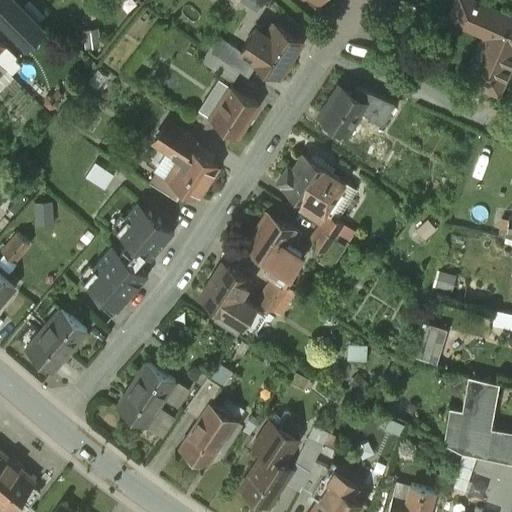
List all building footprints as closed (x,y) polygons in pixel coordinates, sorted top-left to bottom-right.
[(0,0),(0,17),(17,34),(34,17),(17,0),(0,0)] [(511,15),(477,0),(456,0),(449,17),(485,32),(466,78),(499,93),(511,62),(511,15)] [(302,40),(274,21),(263,39),(253,32),(241,49),(252,56),(251,57),(258,61),(280,75),(302,40)] [(241,50),(219,35),(209,49),(241,69),(249,75),(258,61),(251,57),(252,56),(241,49),(241,50)] [(6,47),(0,52),(0,62),(7,70),(11,74),(21,65),(13,57),(15,55),(6,47)] [(241,69),(209,49),(202,60),(234,80),(241,69)] [(358,95),(340,83),(320,114),(329,120),(348,131),(347,131),(344,136),(351,140),(355,135),(352,133),(355,129),(351,126),(362,110),(368,101),(358,95)] [(232,84),(210,116),(238,134),(259,102),(232,84)] [(396,101),(363,87),(358,95),(368,101),(362,110),(383,123),(394,107),(395,108),(399,102),(396,101)] [(220,163),(190,144),(195,136),(169,119),(155,140),(180,156),(175,164),(176,165),(169,176),(168,177),(185,188),(198,197),(220,163)] [(347,131),(329,120),(322,130),(341,142),(344,136),(347,131)] [(384,140),(365,128),(358,139),(364,142),(358,151),(371,160),(384,140)] [(346,180),(304,153),(294,168),(289,164),(278,181),(283,185),(309,202),(324,212),(346,180)] [(99,158),(89,171),(107,184),(117,170),(99,158)] [(169,176),(158,169),(150,181),(178,199),(185,188),(168,177),(169,176)] [(57,221),(56,198),(37,199),(39,222),(57,221)] [(139,200),(114,229),(151,262),(176,233),(139,200)] [(295,228),(268,210),(246,242),(272,259),(274,260),(286,242),(295,228)] [(345,222),(328,211),(320,223),(337,234),(345,222)] [(337,234),(320,223),(320,224),(319,223),(313,233),(314,233),(310,241),(326,251),(327,251),(337,234)] [(19,232),(3,250),(15,261),(31,242),(19,232)] [(337,234),(327,251),(326,251),(320,260),(329,266),(346,240),(337,234)] [(303,253),(286,242),(274,260),(272,259),(265,270),(274,276),(284,282),(303,253)] [(112,246),(82,283),(120,314),(150,278),(112,246)] [(250,279),(223,261),(201,295),(228,313),(229,312),(245,322),(257,304),(241,294),(250,279)] [(0,303),(15,287),(0,274),(0,303)] [(274,276),(259,299),(275,310),(276,309),(291,286),(284,282),(274,276)] [(296,290),(291,286),(276,309),(280,313),(296,290)] [(260,304),(250,317),(258,323),(268,311),(260,304)] [(62,306),(26,347),(53,370),(88,328),(62,306)] [(424,320),(414,353),(431,358),(441,328),(426,323),(427,321),(424,320)] [(147,359),(118,405),(147,424),(176,378),(147,359)] [(500,381),(469,374),(463,407),(489,412),(489,414),(494,415),(500,381)] [(208,375),(185,408),(200,417),(211,402),(222,384),(208,375)] [(200,417),(181,446),(208,463),(226,434),(228,435),(238,420),(211,402),(200,417)] [(463,407),(450,405),(444,441),(463,451),(511,460),(511,434),(486,430),(489,414),(489,412),(463,407)] [(296,441),(269,425),(255,449),(262,454),(242,488),(270,504),(291,468),(282,463),(296,441)] [(309,436),(296,461),(310,470),(315,460),(324,443),(309,436)] [(36,480),(0,449),(0,503),(1,503),(10,511),(22,497),(29,504),(41,490),(33,484),(36,480)] [(330,468),(315,460),(310,470),(303,486),(313,493),(323,477),(324,477),(330,468)] [(501,488),(511,490),(511,464),(506,463),(501,488)] [(358,483),(335,467),(327,479),(351,494),(358,483)] [(369,468),(353,493),(352,494),(366,503),(367,502),(366,502),(382,477),(369,468)] [(324,477),(323,477),(313,493),(321,498),(311,511),(356,511),(362,502),(351,494),(327,479),(324,477)] [(430,511),(436,490),(398,479),(388,511),(430,511)] [(75,511),(62,503),(56,511),(75,511)]
